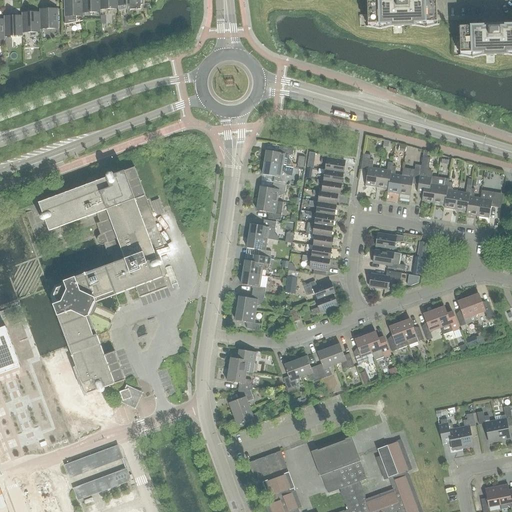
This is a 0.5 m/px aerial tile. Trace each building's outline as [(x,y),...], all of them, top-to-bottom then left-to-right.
[(63,0),(64,15),(65,22),(65,25),(76,23),(76,16),(83,16),(83,13),(82,13),(82,0),(63,0)] [(82,0),(82,13),(83,13),(100,12),(101,12),(100,9),(99,0),(82,0)] [(99,0),(100,9),(118,9),(118,6),(117,0),(99,0)] [(117,0),(118,6),(129,6),(129,10),(141,10),(140,0),(117,0)] [(437,25),(437,22),(436,0),(366,0),(368,27),(366,26),(366,27),(380,30),(390,27),(415,26),(425,28),(439,25),(439,24),(437,25)] [(58,9),(40,10),(41,29),(59,29),(58,9)] [(40,13),(28,13),(22,13),(23,33),(41,32),(41,29),(40,10),(40,13)] [(23,33),(22,13),(22,16),(4,17),(5,36),(23,36),(23,33)] [(511,25),(505,26),(505,27),(495,28),(494,25),(494,22),(482,23),(483,26),(458,27),(458,28),(459,28),(460,56),(459,55),(458,56),(472,59),(483,56),(507,55),(511,56),(511,25)] [(289,157),(289,155),(293,155),(294,149),(279,146),(278,153),(266,151),(264,163),(289,167),(289,166),(292,167),(292,164),(289,157)] [(361,170),(367,171),(365,185),(377,187),(379,170),(372,168),(373,160),(370,160),(370,155),(363,154),(361,170)] [(322,155),(322,156),(321,163),(326,163),(325,170),(343,173),(345,162),(327,159),(328,156),(322,155)] [(422,201),(433,203),(437,178),(434,177),(432,177),(432,173),(430,170),(428,170),(430,158),(423,157),(421,166),(419,182),(418,186),(424,187),(422,201)] [(286,185),(287,175),(292,176),(293,167),(292,167),(289,167),(264,163),(262,175),(274,177),(273,183),(286,185)] [(379,170),(377,187),(388,189),(387,192),(388,192),(392,166),(392,163),(388,163),(387,171),(379,170)] [(415,165),(414,170),(410,169),(403,168),(402,176),(399,194),(410,196),(413,181),(419,182),(421,166),(415,165)] [(392,166),(388,192),(399,194),(402,176),(395,175),(396,167),(392,166)] [(76,189),(39,203),(42,213),(43,214),(42,215),(41,216),(41,217),(41,218),(41,220),(42,221),(44,221),(45,221),(46,221),(49,232),(86,218),(100,213),(103,221),(96,224),(100,235),(99,236),(98,236),(98,237),(97,238),(97,240),(97,241),(97,242),(98,243),(99,244),(100,245),(101,245),(102,245),(103,245),(104,245),(108,256),(115,253),(118,262),(105,267),(86,274),(66,282),(65,281),(54,285),(49,295),(51,301),(53,307),(54,307),(58,316),(57,316),(59,320),(61,325),(61,326),(71,352),(73,357),(76,366),(87,395),(88,394),(93,393),(92,392),(104,388),(105,388),(114,385),(114,384),(125,380),(125,379),(125,378),(122,370),(121,368),(119,363),(118,362),(119,362),(116,353),(115,353),(115,352),(113,352),(105,355),(102,347),(101,347),(101,345),(98,336),(98,337),(97,335),(90,316),(93,310),(96,303),(115,296),(123,292),(129,290),(135,288),(139,298),(168,288),(157,259),(155,260),(152,251),(164,247),(152,215),(147,202),(146,198),(145,194),(142,186),(141,184),(139,179),(138,178),(139,177),(136,169),(135,169),(135,167),(123,172),(114,175),(115,175),(97,181),(96,181),(96,180),(95,179),(94,179),(94,178),(93,178),(92,178),(91,178),(90,178),(90,179),(89,179),(88,179),(88,180),(87,181),(87,182),(87,183),(87,184),(87,185),(76,189)] [(324,174),(323,181),(341,184),(343,173),(325,170),(319,169),(318,173),(324,174)] [(449,179),(437,178),(433,203),(444,205),(444,208),(448,182),(449,179)] [(465,193),(458,192),(455,210),(466,211),(466,214),(470,189),(471,186),(472,180),(468,179),(465,193)] [(320,191),(320,192),(340,195),(341,184),(323,181),(317,180),(316,184),(323,185),(322,192),(320,191)] [(455,210),(458,192),(451,191),(453,183),(448,182),(444,208),(455,210)] [(286,185),(273,183),(272,189),(260,187),(258,199),(277,202),(277,201),(278,196),(279,197),(284,194),(286,185)] [(470,189),(466,214),(477,216),(480,199),(473,198),(475,190),(470,189)] [(319,196),(318,202),(336,205),(338,195),(339,195),(340,195),(320,192),(313,191),(313,195),(319,196)] [(489,192),(481,191),(480,199),(477,216),(489,218),(491,207),(500,208),(502,194),(499,193),(489,192)] [(277,202),(258,199),(256,211),(269,213),(268,219),(280,221),(283,202),(277,201),(277,202)] [(156,202),(158,215),(164,214),(162,201),(156,202)] [(317,206),(316,213),(334,216),(336,205),(318,202),(312,201),(311,205),(317,206)] [(305,215),(309,215),(309,216),(316,217),(315,224),(333,227),(334,216),(316,213),(306,212),(305,215)] [(274,233),(275,229),(276,222),(264,220),(263,226),(250,225),(248,236),(267,239),(278,241),(279,238),(274,233)] [(308,227),(314,228),(313,235),(333,238),(331,237),(333,227),(315,224),(308,223),(308,227)] [(287,233),(285,243),(292,244),(294,234),(287,233)] [(333,238),(313,235),(308,234),(308,238),(314,239),(313,246),(331,249),(333,238)] [(396,235),(396,237),(377,234),(376,246),(394,249),(395,243),(403,242),(404,237),(396,235)] [(267,239),(248,236),(247,248),(259,250),(258,256),(270,258),(271,252),(265,251),(267,239)] [(427,243),(419,242),(417,256),(425,258),(427,243)] [(312,250),(311,257),(329,259),(331,249),(313,246),(307,245),(306,249),(312,250)] [(392,266),(392,265),(399,266),(401,254),(394,253),(394,254),(375,251),(373,263),(392,266)] [(270,258),(258,256),(257,263),(245,261),(243,272),(261,276),(262,270),(263,270),(269,268),(270,258)] [(326,276),(327,270),(328,271),(329,259),(311,257),(305,256),(304,260),(311,261),(310,268),(314,268),(313,274),(326,276)] [(371,275),(369,286),(388,289),(390,278),(400,280),(401,273),(387,271),(386,277),(371,275)] [(261,276),(243,272),(241,284),(253,286),(252,293),(264,295),(266,288),(267,276),(261,276)] [(408,282),(407,286),(411,286),(419,284),(420,277),(409,276),(408,282)] [(297,279),(287,277),(285,293),(295,294),(297,279)] [(318,300),(335,294),(330,282),(317,287),(315,281),(303,286),(307,296),(315,293),(318,300)] [(264,295),(252,293),(251,299),(239,297),(237,309),(256,312),(256,306),(258,307),(263,304),(264,295)] [(316,300),(319,308),(311,311),(313,316),(320,313),(321,313),(337,306),(333,295),(335,294),(318,300),(316,300)] [(478,294),(468,298),(475,315),(485,312),(488,320),(494,318),(488,303),(482,305),(478,294)] [(286,298),(290,307),(295,305),(292,296),(286,298)] [(456,315),(460,326),(461,327),(476,321),(474,316),(475,315),(468,298),(458,302),(462,312),(456,315)] [(443,335),(448,333),(459,329),(454,315),(448,318),(444,307),(434,311),(440,328),(443,335)] [(256,312),(237,309),(235,320),(247,322),(246,329),(259,331),(260,324),(254,323),(256,312)] [(294,323),(300,320),(295,309),(290,311),(294,323)] [(440,328),(434,311),(423,314),(427,325),(422,327),(427,341),(433,339),(430,332),(440,328)] [(414,330),(410,319),(399,323),(408,346),(424,340),(420,328),(414,330)] [(408,346),(399,323),(389,327),(393,338),(387,340),(392,352),(408,346)] [(58,325),(38,330),(40,335),(59,330),(58,325)] [(0,375),(21,368),(20,365),(19,364),(20,364),(16,355),(16,354),(13,345),(12,345),(12,344),(12,343),(10,338),(9,335),(8,333),(6,328),(6,327),(4,327),(0,328),(0,375)] [(391,355),(390,353),(385,341),(380,343),(376,332),(365,336),(372,354),(374,361),(391,355)] [(366,356),(372,354),(365,336),(355,340),(359,351),(353,353),(358,365),(368,361),(366,356)] [(475,336),(466,340),(468,346),(469,347),(478,344),(478,343),(475,336)] [(482,336),(476,338),(478,343),(479,345),(485,343),(484,341),(482,336)] [(340,344),(328,349),(335,365),(341,363),(344,369),(348,367),(349,369),(354,367),(349,354),(344,356),(340,344)] [(321,379),(327,377),(331,375),(328,367),(335,365),(328,349),(317,353),(322,364),(316,366),(321,379)] [(253,374),(254,367),(256,356),(244,354),(243,360),(231,358),(229,370),(246,373),(253,374)] [(307,357),(295,361),(301,377),(308,375),(310,381),(315,380),(316,381),(321,379),(316,366),(311,368),(307,357)] [(283,379),(286,386),(287,390),(297,386),(295,380),(301,377),(295,361),(284,365),(288,377),(283,379)] [(395,368),(389,370),(391,375),(391,376),(397,374),(397,373),(395,368)] [(238,391),(250,390),(252,390),(253,386),(251,385),(252,381),(245,379),(246,373),(229,370),(227,382),(239,384),(238,391)] [(366,372),(360,374),(364,385),(370,383),(366,372)] [(250,390),(238,391),(241,399),(229,403),(233,414),(250,408),(247,402),(254,400),(250,390)] [(510,439),(507,427),(511,425),(511,418),(510,406),(503,408),(505,415),(501,416),(502,420),(495,421),(499,441),(510,439)] [(259,412),(252,415),(250,408),(233,414),(237,426),(249,421),(251,427),(262,423),(259,412)] [(489,443),(499,441),(495,421),(490,422),(488,416),(484,417),(483,412),(477,413),(479,425),(485,424),(489,443)] [(464,427),(459,428),(463,448),(473,446),(469,427),(475,426),(473,414),(466,415),(467,420),(463,421),(464,427)] [(440,421),(441,425),(438,425),(442,445),(451,443),(452,450),(463,448),(459,428),(453,430),(452,423),(448,424),(447,419),(440,421)] [(421,511),(407,471),(411,469),(401,441),(377,450),(380,457),(377,459),(384,479),(389,478),(393,490),(366,500),(360,486),(367,483),(366,479),(360,461),(351,437),(345,439),(345,440),(318,450),(311,452),(320,476),(321,476),(328,494),(340,489),(348,510),(343,511),(298,511),(297,508),(300,507),(295,492),(288,473),(264,483),(271,504),(266,506),(268,511),(421,511)] [(124,450),(107,455),(111,465),(128,459),(124,450)] [(249,464),(255,479),(286,467),(280,452),(249,464)] [(128,459),(111,465),(114,475),(131,469),(128,459)] [(131,469),(114,475),(118,484),(135,478),(131,469)] [(135,478),(118,484),(121,494),(138,488),(135,478)] [(508,485),(496,487),(500,505),(507,504),(508,507),(510,508),(511,507),(511,493),(509,494),(508,485)] [(489,511),(489,508),(500,505),(496,487),(485,489),(487,498),(481,499),(483,511),(489,511)] [(138,488),(121,494),(125,503),(142,497),(138,488)] [(142,497),(125,503),(128,511),(130,511),(145,507),(142,497)]
